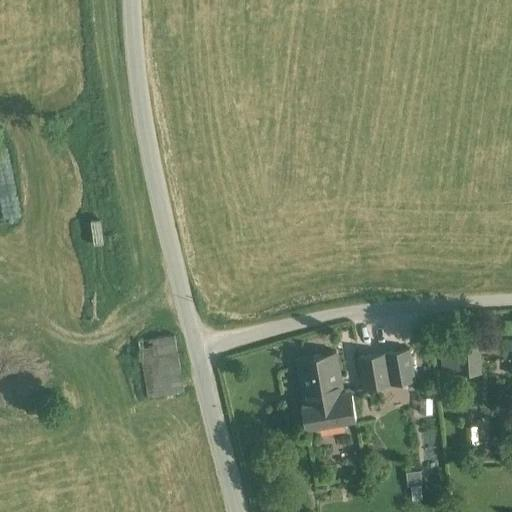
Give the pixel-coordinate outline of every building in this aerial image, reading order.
[(173,332),(138,338),(141,353),(151,351),(157,389),(182,385),(173,332)] [(455,337),(457,372),(481,371),(479,335),(455,337)] [(409,346),(386,350),(391,382),(415,378),(409,346)] [(337,350),(296,356),(304,402),(302,402),(306,425),(321,422),(343,418),(356,416),(351,388),(344,389),(337,350)] [(386,350),(358,355),(363,387),(391,382),(386,350)] [(432,395),(420,395),(420,412),(432,412),(432,395)] [(343,418),(321,422),(323,436),(345,433),(343,418)] [(421,468),(407,469),(408,484),(423,482),(422,475),(421,472),(421,468)]
